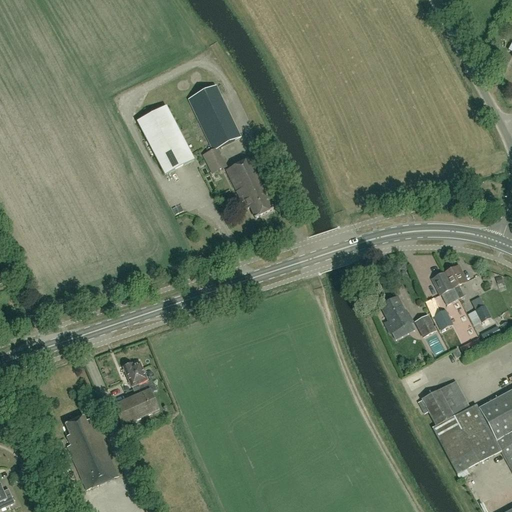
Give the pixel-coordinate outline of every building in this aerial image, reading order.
[(216,151),(240,139),(216,88),(189,100),(213,151),(204,156),(213,174),(224,169),(216,151)] [(168,107),(138,121),(164,175),(194,161),(168,107)] [(268,200),(271,199),(272,202),(277,200),(275,196),(272,197),(253,158),(226,171),(241,203),(243,202),(247,210),(250,209),(255,220),(273,211),(268,200)] [(454,290),(453,290),(459,301),(464,298),(459,287),(467,283),(459,267),(452,270),(451,268),(446,270),(447,273),(446,274),(454,290)] [(453,290),(454,290),(446,274),(445,274),(432,281),(440,297),(441,296),(443,301),(450,298),(448,293),(453,290)] [(390,335),(412,323),(408,315),(406,316),(397,299),(381,307),(389,323),(385,325),(390,335)] [(481,325),(491,320),(485,308),(475,313),(481,325)] [(441,332),(453,326),(445,312),(434,318),(441,332)] [(423,339),(435,333),(427,318),(415,324),(423,339)] [(497,327),(480,335),(484,344),(501,336),(497,327)] [(478,340),(460,349),(465,359),(483,350),(478,340)] [(439,345),(432,349),(438,358),(445,354),(439,345)] [(455,360),(461,357),(457,350),(452,353),(455,360)] [(123,428),(159,412),(151,393),(155,391),(149,378),(146,379),(139,364),(132,368),(131,365),(123,369),(131,388),(132,388),(135,397),(113,407),(123,428)] [(424,372),(409,381),(412,386),(428,378),(424,372)] [(451,466),(496,442),(511,472),(511,392),(472,414),(455,383),(421,401),(425,407),(423,408),(421,411),(423,415),(426,416),(429,415),(438,432),(433,434),(451,466)] [(86,492),(118,478),(93,420),(86,422),(84,417),(65,425),(70,436),(67,438),(70,447),(67,448),(86,492)] [(0,503),(3,503),(6,509),(14,505),(10,495),(4,497),(0,486),(0,503)]
